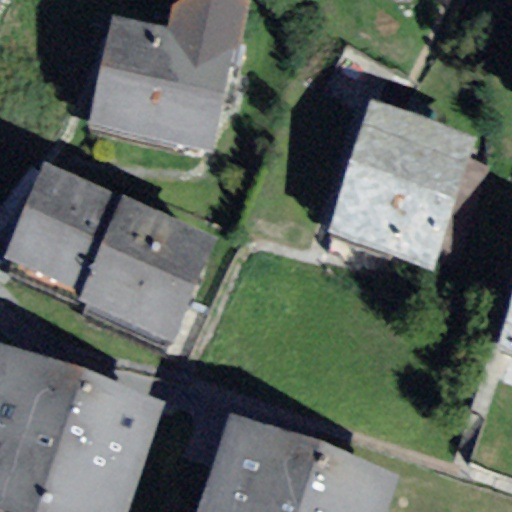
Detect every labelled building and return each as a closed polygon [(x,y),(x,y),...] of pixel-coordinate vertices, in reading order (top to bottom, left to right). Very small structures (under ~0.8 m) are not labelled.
[(225,44),(104,30),(92,133),(214,147),(225,44)] [(465,162),(367,123),(325,231),(423,269),(465,162)] [(207,262),(52,199),(15,288),(170,351),(207,262)] [(0,511),(104,511),(133,416),(0,376),(0,511)] [(364,511),(371,489),(219,440),(195,511),(364,511)]
